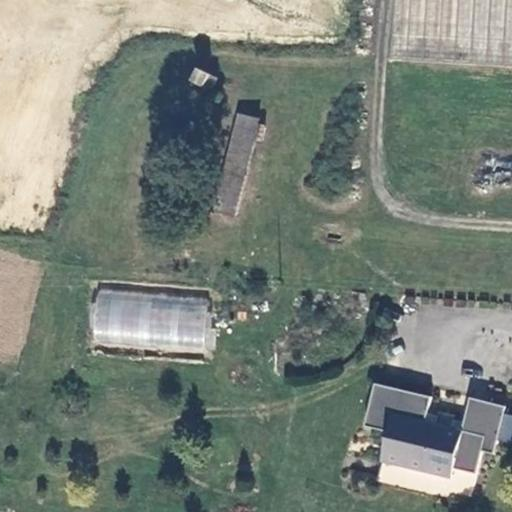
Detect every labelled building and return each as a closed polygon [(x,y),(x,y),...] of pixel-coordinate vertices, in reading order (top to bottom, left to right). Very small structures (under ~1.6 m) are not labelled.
[(511,0),(393,0),(390,58),(511,64),(511,0)] [(200,85),(206,88),(212,91),(218,79),(205,73),(200,85)] [(242,115),(214,211),(234,217),(261,121),(242,115)] [(211,291),(92,282),(85,351),(207,360),(211,291)] [(455,473),(457,464),(479,468),(483,450),(485,440),(498,442),(499,437),(504,412),(505,404),(470,397),(464,427),(427,419),(432,394),(375,382),(366,424),(391,430),(386,454),(409,459),(408,463),(455,473)] [(511,439),(511,414),(504,412),(499,437),(511,439)] [(498,442),(485,440),(483,450),(495,452),(498,442)] [(409,459),(386,454),(385,458),(408,463),(409,459)]
